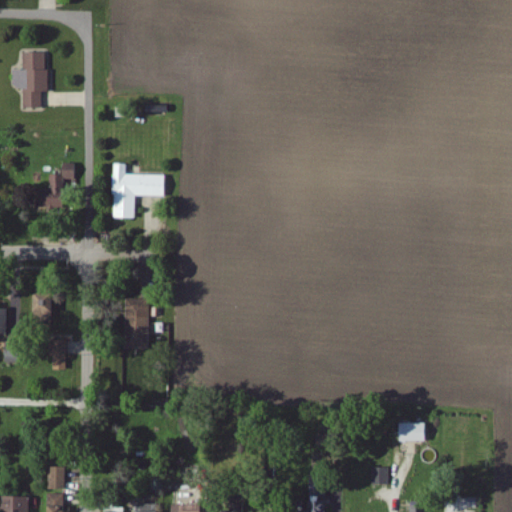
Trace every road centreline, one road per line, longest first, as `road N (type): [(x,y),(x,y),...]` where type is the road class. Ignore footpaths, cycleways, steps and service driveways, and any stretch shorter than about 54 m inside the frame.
road 1 (residential): [(78,21),(86,45),(84,511)]
road 2 (residential): [(151,255),(0,250)]
